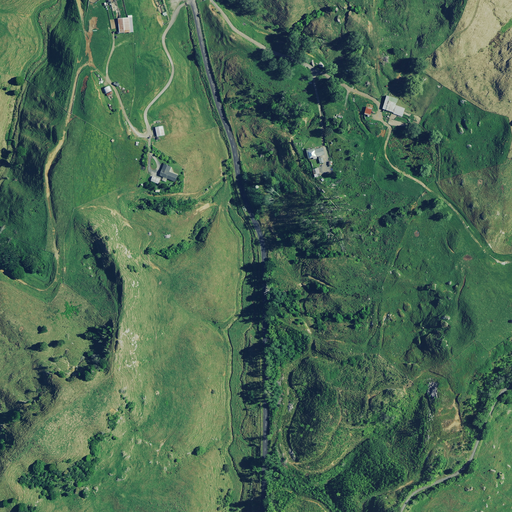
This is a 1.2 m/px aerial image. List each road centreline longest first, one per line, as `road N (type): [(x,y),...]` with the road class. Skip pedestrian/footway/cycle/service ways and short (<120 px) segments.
road 1 (unclassified): [(192,0),(263,258),(264,511)]
road 2 (unclassified): [(392,511),(424,479),(466,461),(488,403),(503,379),(511,379)]
